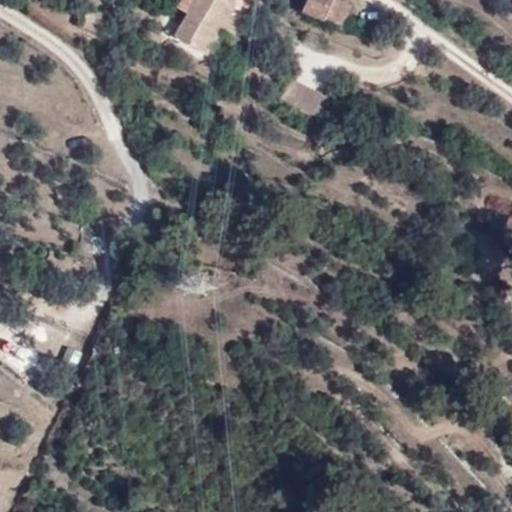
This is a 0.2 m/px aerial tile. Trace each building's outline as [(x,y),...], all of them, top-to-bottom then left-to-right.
[(235,0),(199,0),(178,38),(204,53),(216,31),(219,24),(237,34),(244,22),(232,15),(235,0)] [(192,13),(199,0),(183,0),(180,6),(192,13)] [(307,0),(304,9),(344,26),(352,5),(340,0),(307,0)] [(101,34),(107,13),(88,7),(82,28),(101,34)] [(216,31),(204,53),(210,56),(222,34),(216,31)] [(292,78),(280,101),(319,120),(331,97),(292,78)]
